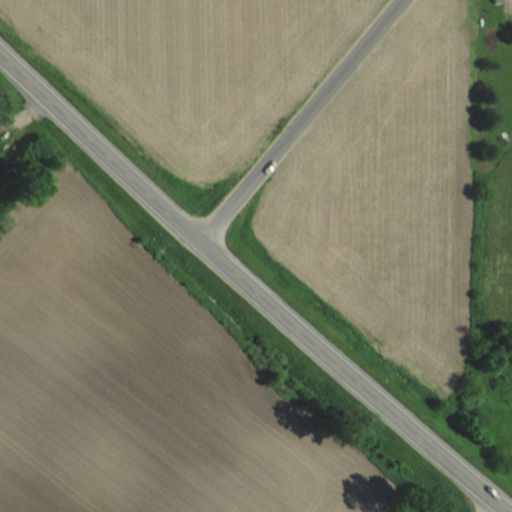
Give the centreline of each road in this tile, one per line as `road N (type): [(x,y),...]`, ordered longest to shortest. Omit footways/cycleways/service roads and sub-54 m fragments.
road 1 (primary): [(507,511),(199,242)]
road 2 (residential): [(199,242),(403,0)]
road 3 (primary): [(199,242),(0,51)]
